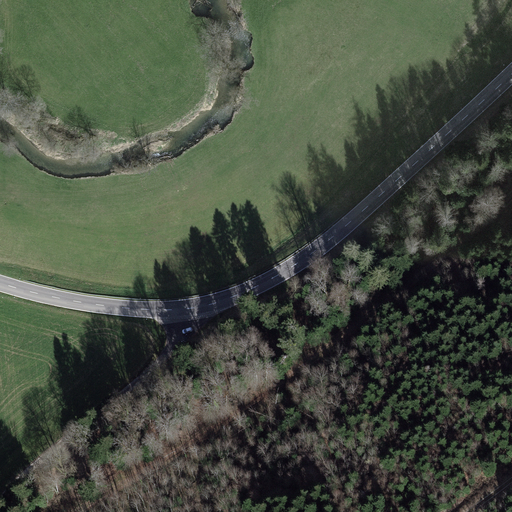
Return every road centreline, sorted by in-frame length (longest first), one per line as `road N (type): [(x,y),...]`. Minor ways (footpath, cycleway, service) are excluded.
road 1 (primary): [(511,71),(331,237),(230,297),(187,308),(129,308),(0,282)]
road 2 (track): [(73,511),(271,389),(511,192)]
road 3 (track): [(187,308),(167,352),(0,498)]
